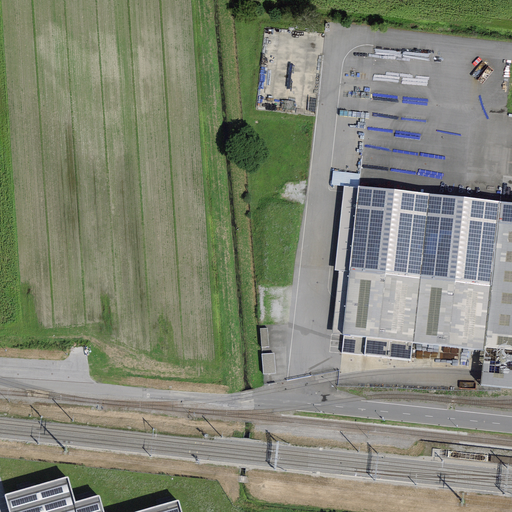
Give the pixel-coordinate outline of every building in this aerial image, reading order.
[(340,270),(351,271),(360,189),(345,188),(336,270),(340,270)] [(511,205),(501,204),(430,197),(360,189),(351,271),(344,334),(344,336),(342,351),(411,358),(413,344),(485,352),(484,370),(482,383),(511,386),(511,205)] [(344,334),(351,271),(340,270),(333,333),(344,334)] [(276,373),(275,352),(263,353),(264,373),(276,373)] [(7,511),(182,511),(178,498),(129,511),(103,511),(98,494),(74,501),(66,475),(2,493),(7,511)]
